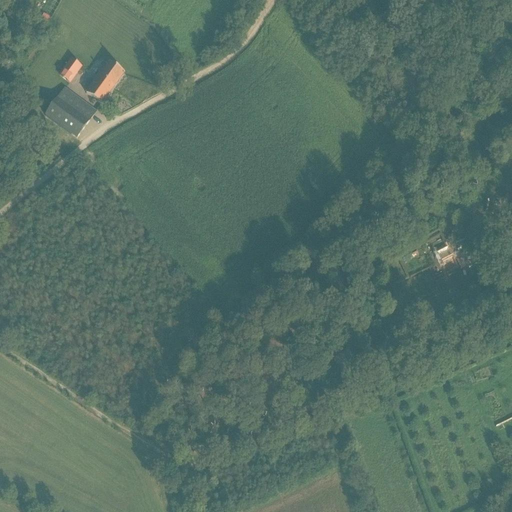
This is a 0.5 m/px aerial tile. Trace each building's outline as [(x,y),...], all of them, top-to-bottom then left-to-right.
[(122,13),(115,23),(130,33),(137,22),(122,13)] [(125,45),(119,54),(134,65),(148,47),(137,39),(130,49),(125,45)] [(35,67),(49,77),(61,59),(58,57),(61,53),(52,46),(49,50),(48,49),(35,67)] [(70,59),(57,76),(69,84),(81,67),(70,59)] [(124,75),(115,69),(108,63),(94,82),(89,78),(83,86),(88,90),(86,94),(93,99),(101,105),(124,75)] [(162,77),(168,81),(173,73),(172,72),(174,69),(171,67),(169,70),(168,69),(162,77)] [(45,117),(68,134),(76,139),(96,112),(88,107),(65,90),(45,117)] [(463,204),(465,213),(478,210),(476,201),(463,204)] [(451,257),(447,249),(436,255),(441,263),(451,257)]
